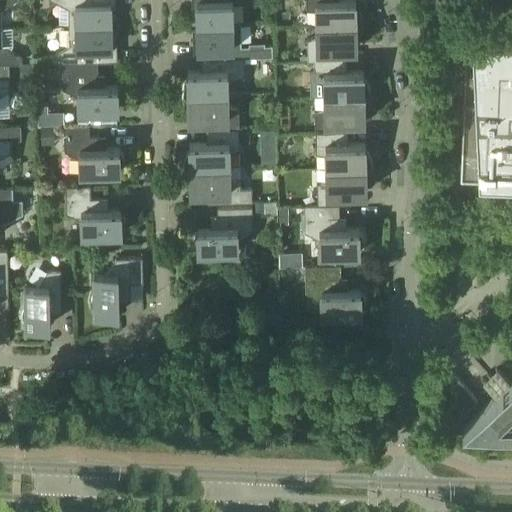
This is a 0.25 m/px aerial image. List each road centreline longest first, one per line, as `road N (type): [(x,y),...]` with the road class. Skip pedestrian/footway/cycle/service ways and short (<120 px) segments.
road 1 (residential): [(154,0),(163,326),(89,357),(0,357)]
road 2 (residential): [(408,484),(419,103),(403,0)]
road 3 (tertiary): [(408,484),(0,467)]
road 4 (tertiary): [(0,501),(253,511)]
